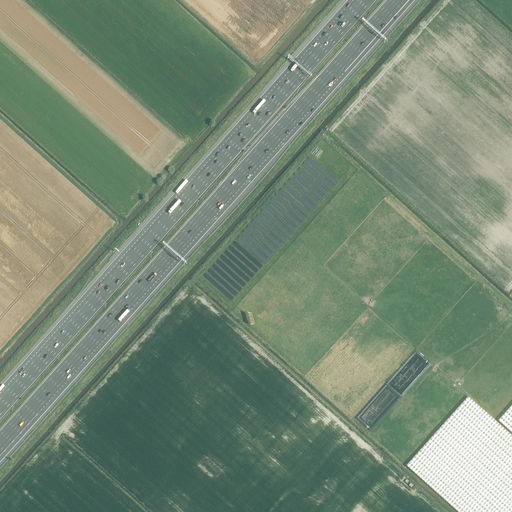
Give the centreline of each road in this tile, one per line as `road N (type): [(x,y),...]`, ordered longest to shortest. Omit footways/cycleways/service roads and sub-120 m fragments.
road 1 (motorway): [(0,442),(397,0)]
road 2 (motorway): [(365,0),(0,407)]
